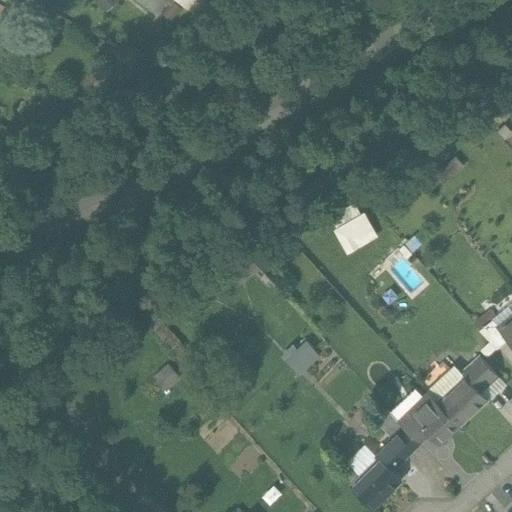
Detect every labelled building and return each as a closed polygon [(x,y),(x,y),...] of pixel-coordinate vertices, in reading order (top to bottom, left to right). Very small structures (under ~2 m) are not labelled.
[(180,0),(174,6),(203,30),(237,0),(180,0)] [(456,159),(436,176),(444,186),(464,169),(456,159)] [(364,215),(335,231),(347,252),(376,236),(364,215)] [(511,315),(497,328),(496,329),(506,341),(511,348),(511,315)] [(497,328),(492,321),(479,331),(495,350),(506,341),(496,329),(497,328)] [(301,341),(297,337),(285,349),(303,369),(324,350),(309,334),(301,341)] [(154,390),(182,365),(169,350),(141,375),(154,390)] [(455,368),(427,393),(457,426),(486,401),(481,395),(489,388),(470,366),(460,375),(455,368)] [(457,426),(427,393),(407,411),(428,434),(437,444),(457,426)] [(392,436),(383,444),(398,461),(428,434),(407,411),(397,420),(386,408),(375,418),(392,436)] [(375,451),(378,455),(350,480),(371,503),(399,477),(391,468),(398,461),(383,444),(375,451)]
